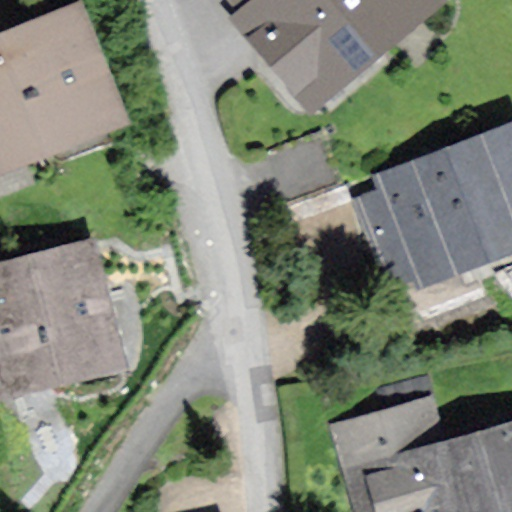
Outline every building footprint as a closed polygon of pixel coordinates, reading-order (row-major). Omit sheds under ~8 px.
[(233,0),(241,9),(251,0),(233,0)] [(412,0),(269,0),(246,19),(306,90),(412,0)] [(64,26),(0,50),(0,150),(98,111),(64,26)] [(281,207),(338,186),(318,130),(261,151),(281,207)] [(411,176),(391,184),(394,192),(361,206),(385,268),(419,255),(422,264),(448,254),(460,284),(511,263),(511,161),(504,140),(449,162),(442,144),(405,159),(411,176)] [(98,348),(76,261),(52,267),(47,247),(10,257),(15,277),(0,280),(0,363),(2,373),(98,348)] [(511,511),(511,419),(488,427),(494,446),(435,463),(421,416),(342,439),(363,511),(511,511)]
